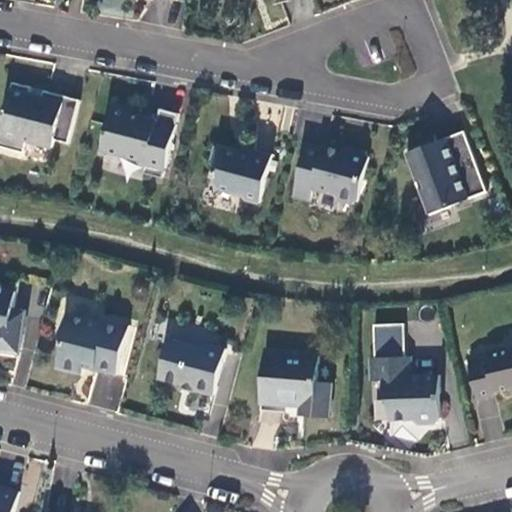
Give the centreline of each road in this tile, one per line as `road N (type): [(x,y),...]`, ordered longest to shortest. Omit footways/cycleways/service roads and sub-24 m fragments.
road 1 (residential): [(0,419),(320,498)]
road 2 (residential): [(0,23),(266,71)]
road 3 (residential): [(266,71),(402,96),(436,81),(404,3)]
road 4 (residential): [(404,3),(266,71)]
